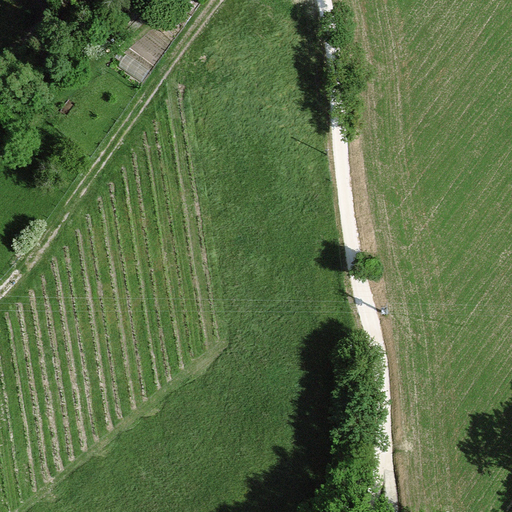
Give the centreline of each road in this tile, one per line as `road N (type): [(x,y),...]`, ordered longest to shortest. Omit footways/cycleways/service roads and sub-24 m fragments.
road 1 (track): [(324,0),(352,241),(385,398),(369,511)]
road 2 (track): [(218,0),(0,294)]
